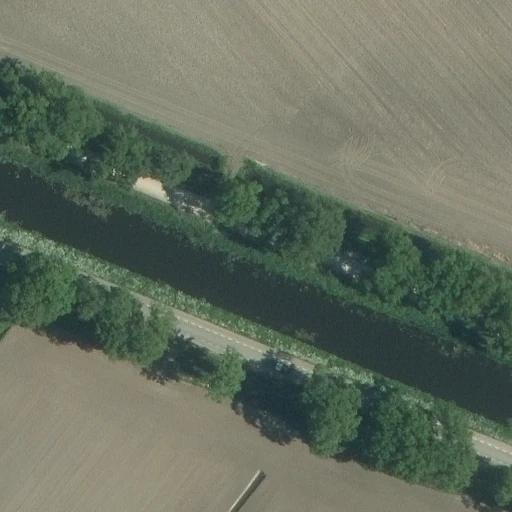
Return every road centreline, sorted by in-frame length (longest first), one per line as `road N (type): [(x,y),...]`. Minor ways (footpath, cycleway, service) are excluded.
road 1 (track): [(511,338),(0,127)]
road 2 (tertiary): [(511,460),(0,253)]
